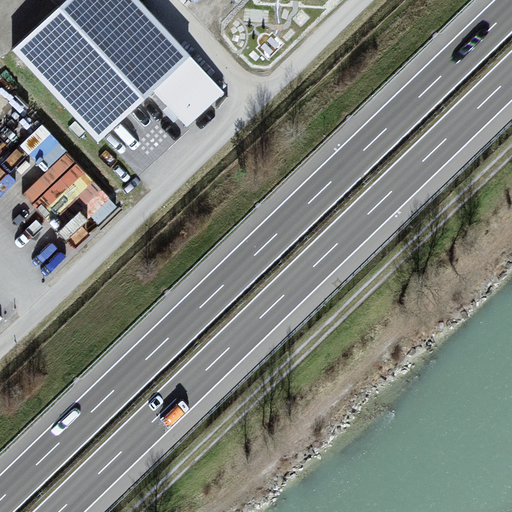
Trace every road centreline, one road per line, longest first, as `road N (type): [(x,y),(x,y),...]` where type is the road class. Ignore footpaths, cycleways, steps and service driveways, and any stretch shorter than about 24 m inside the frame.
road 1 (motorway): [(511,6),(0,498)]
road 2 (motorway): [(59,511),(511,76)]
road 3 (track): [(135,511),(511,149)]
